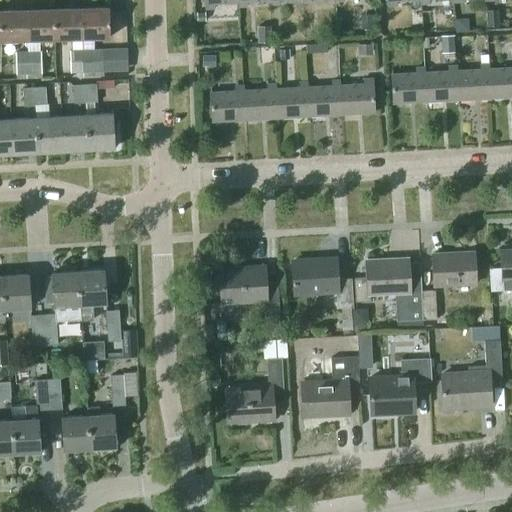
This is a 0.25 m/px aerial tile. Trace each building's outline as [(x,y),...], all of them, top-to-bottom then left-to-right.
[(109,7),(81,8),(82,37),(110,36),(109,7)] [(81,8),(54,9),(55,38),(82,37),(81,8)] [(28,39),(55,38),(54,9),(27,10),(28,39)] [(27,10),(0,10),(0,17),(1,40),(28,39),(27,10)] [(496,10),(486,10),(487,25),(497,25),(496,10)] [(205,12),(196,12),(197,21),(206,21),(205,12)] [(374,28),(373,13),(360,14),(361,29),(374,28)] [(455,19),(456,31),(469,30),(468,24),(462,18),(455,19)] [(272,42),(271,25),(257,25),(257,43),(272,42)] [(453,35),(441,36),(442,51),(454,50),(453,35)] [(372,54),(372,43),(357,44),(358,55),(372,54)] [(103,48),(83,50),(83,70),(104,69),(103,48)] [(288,49),(280,50),(281,59),(289,58),(288,49)] [(83,70),(83,50),(71,50),(72,71),(83,70)] [(18,73),(29,72),(29,51),(17,52),(18,73)] [(41,51),(29,51),(29,72),(42,72),(41,51)] [(215,55),(203,55),(203,65),(215,65),(215,55)] [(456,66),(455,66),(457,99),(489,98),(487,64),(480,65),(480,69),(457,71),(456,66)] [(487,64),(489,98),(511,96),(511,67),(489,69),(489,64),(487,64)] [(425,101),(457,99),(455,66),(449,67),(449,71),(425,72),(424,68),(423,68),(425,101)] [(394,103),(425,101),(423,68),(416,68),(416,73),(392,74),(394,103)] [(338,80),(340,114),(374,112),(372,78),(364,79),(364,83),(341,84),(340,80),(338,80)] [(308,82),(306,82),(308,116),(340,114),(338,80),(332,81),(332,85),(308,86),(308,82)] [(276,117),(308,116),(306,82),(299,82),(300,87),(275,88),(275,83),(274,83),(276,117)] [(244,119),(276,117),(274,83),(267,84),(268,89),(243,90),(243,86),(242,86),(244,119)] [(112,113),(95,114),(94,102),(98,102),(96,84),(83,85),(84,103),(85,103),(86,115),(85,115),(87,149),(114,147),(112,113)] [(75,103),(84,103),(83,85),(74,86),(75,103)] [(212,121),(244,119),(242,86),(235,86),(235,90),(211,92),(212,121)] [(45,87),(33,88),(34,106),(46,105),(45,87)] [(34,106),(33,88),(22,88),(23,107),(34,106)] [(85,115),(60,116),(62,150),(87,149),(85,115)] [(37,151),(62,150),(60,116),(35,118),(37,151)] [(12,153),(37,151),(35,118),(10,119),(12,153)] [(0,153),(12,153),(10,119),(0,119),(0,153)] [(511,287),(511,248),(501,250),(502,267),(489,268),(490,289),(511,287)] [(474,282),(472,251),(432,253),(434,285),(474,282)] [(410,318),(422,318),(420,288),(408,289),(407,255),(404,255),(404,258),(370,260),(370,256),(367,257),(368,276),(354,277),(356,301),(371,300),(370,292),(395,291),(397,319),(410,318)] [(352,327),(349,277),(337,278),(336,258),(292,261),(294,292),(336,290),(337,306),(341,306),(343,328),(352,327)] [(280,336),(277,281),(263,282),(262,263),(221,265),(224,305),(263,302),(264,322),(265,322),(266,337),(280,336)] [(94,320),(93,302),(105,302),(103,269),(76,271),(78,303),(80,303),(81,321),(94,320)] [(54,305),(78,303),(76,271),(52,272),(54,305)] [(28,274),(0,275),(2,308),(29,307),(28,274)] [(434,287),(420,288),(422,318),(424,318),(425,328),(436,327),(436,317),(434,287)] [(108,310),(109,341),(122,340),(120,310),(108,310)] [(56,314),(41,315),(43,345),(58,344),(56,314)] [(43,345),(41,315),(32,315),(34,346),(43,345)] [(499,325),(482,326),(483,340),(498,339),(500,339),(499,325)] [(136,356),(135,329),(123,330),(123,356),(136,356)] [(106,351),(105,333),(86,334),(87,352),(106,351)] [(491,405),(489,380),(501,380),(498,339),(483,340),(484,365),(467,366),(468,372),(441,374),(443,407),(491,405)] [(271,422),(270,403),(284,402),(281,357),(280,342),(265,343),(268,382),(228,385),(230,425),(271,422)] [(358,359),(358,367),(371,366),(371,344),(357,344),(357,356),(358,359)] [(0,365),(8,364),(7,353),(0,353),(0,365)] [(347,416),(345,396),(359,396),(358,359),(357,356),(331,357),(332,377),(304,378),(306,419),(347,416)] [(414,411),(412,381),(430,380),(428,358),(400,359),(401,376),(369,377),(371,413),(414,411)] [(124,374),(123,374),(112,375),(113,404),(125,403),(125,397),(124,374)] [(209,375),(209,387),(219,386),(219,374),(209,375)] [(60,379),(46,380),(48,409),(62,408),(60,379)] [(37,405),(26,406),(26,419),(11,420),(13,453),(40,451),(37,410),(48,409),(46,380),(35,380),(37,405)] [(0,382),(0,397),(11,397),(10,381),(0,382)] [(86,415),(87,415),(89,448),(116,447),(114,413),(100,414),(99,406),(88,407),(88,415),(86,415)] [(89,448),(87,415),(86,415),(62,417),(64,450),(89,448)] [(0,453),(13,453),(11,420),(0,420),(0,453)]
